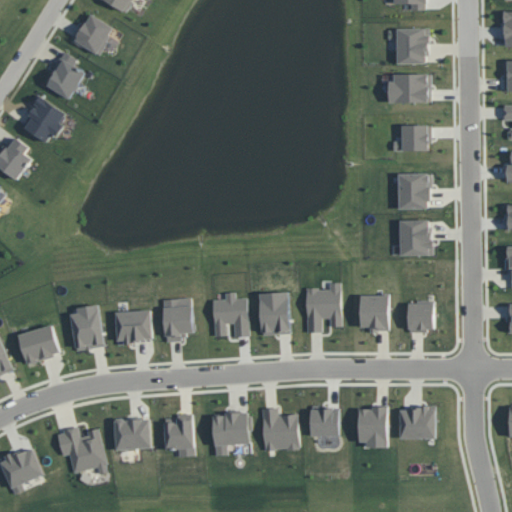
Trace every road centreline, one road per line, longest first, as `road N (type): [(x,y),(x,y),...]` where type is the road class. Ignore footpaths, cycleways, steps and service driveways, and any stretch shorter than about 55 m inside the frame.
road 1 (residential): [(0,416),(108,382),(253,370),(474,370)]
road 2 (residential): [(468,0),(474,370)]
road 3 (residential): [(474,370),(475,442),(489,511)]
